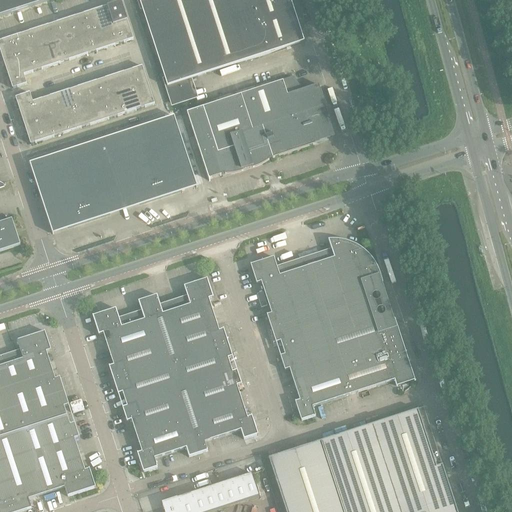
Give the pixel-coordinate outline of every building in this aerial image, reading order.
[(0,0),(0,17),(55,0),(0,0)] [(290,14),(285,0),(138,0),(173,105),(194,98),(189,81),(301,45),(290,14)] [(511,0),(501,0),(511,32),(511,0)] [(24,76),(106,50),(134,41),(121,3),(2,42),(0,42),(0,50),(13,90),(17,88),(17,89),(27,86),(24,76)] [(155,105),(149,86),(142,68),(33,103),(30,94),(20,97),(20,98),(16,99),(31,146),(35,144),(155,105)] [(327,127),(326,126),(326,125),(328,125),(326,120),(329,119),(319,86),(298,93),(293,79),(189,115),(209,182),(210,181),(210,180),(238,171),(242,169),(242,168),(252,166),(256,165),(315,146),(315,143),(320,141),(319,139),(321,139),(322,138),(323,137),(324,136),(326,137),(328,132),(326,132),(327,131),(327,130),(327,129),(327,127)] [(211,101),(220,99),(219,93),(198,97),(199,106),(212,104),(211,101)] [(198,188),(174,118),(30,165),(53,235),(54,235),(52,230),(74,223),(75,227),(103,217),(102,214),(124,207),(145,200),(147,203),(175,194),(174,191),(195,184),(196,189),(198,188)] [(0,252),(21,246),(12,220),(0,223),(0,252)] [(374,287),(383,285),(383,284),(380,275),(379,272),(379,270),(376,266),(375,264),(374,262),(371,258),(369,256),(368,255),(366,253),(362,250),(358,248),(356,246),(354,245),(352,244),(348,243),(345,242),(343,242),(341,241),(338,241),(334,241),(331,241),(328,241),(329,242),(331,250),(277,268),(275,263),(274,259),(251,266),(250,266),(257,285),(261,283),(272,315),(268,317),(267,316),(276,345),(277,344),(281,343),(285,356),(281,358),(281,357),(280,357),(285,372),(286,372),(285,372),(289,370),(300,402),(296,403),(295,403),(301,422),(302,422),(316,417),(313,408),(394,382),(396,387),(397,387),(397,386),(414,381),(415,381),(395,320),(386,323),(374,287)] [(137,454),(144,474),(144,473),(158,469),(155,459),(186,449),(189,459),(208,452),(205,443),(241,431),(244,441),(257,436),(258,436),(252,417),(251,417),(251,418),(248,419),(237,387),(241,386),(242,386),(237,371),(236,371),(237,372),(233,373),(228,360),(232,358),(232,359),(233,359),(224,330),(223,330),(223,331),(219,332),(209,300),(213,299),(214,299),(207,280),(184,288),(187,297),(160,306),(157,296),(138,303),(141,312),(119,319),(116,310),(94,317),(93,317),(99,337),(100,336),(103,335),(114,366),(110,368),(110,367),(109,367),(118,396),(119,396),(119,395),(123,394),(127,407),(123,409),(123,408),(122,408),(127,423),(128,423),(132,421),(142,453),(138,454),(137,454)] [(257,295),(261,309),(267,307),(263,293),(257,295)] [(0,511),(23,511),(32,510),(29,500),(65,489),(68,498),(95,489),(96,489),(90,470),(89,470),(85,471),(75,440),(79,439),(80,439),(75,424),(74,424),(74,425),(70,426),(64,408),(68,407),(69,407),(60,378),(59,379),(55,380),(47,353),(50,352),(51,352),(45,333),(44,333),(17,342),(18,346),(19,346),(20,351),(0,357),(0,511)] [(374,429),(373,425),(269,459),(285,511),(457,511),(424,409),(411,413),(412,416),(374,429)] [(252,475),(162,504),(164,511),(213,511),(259,497),(252,475)]
